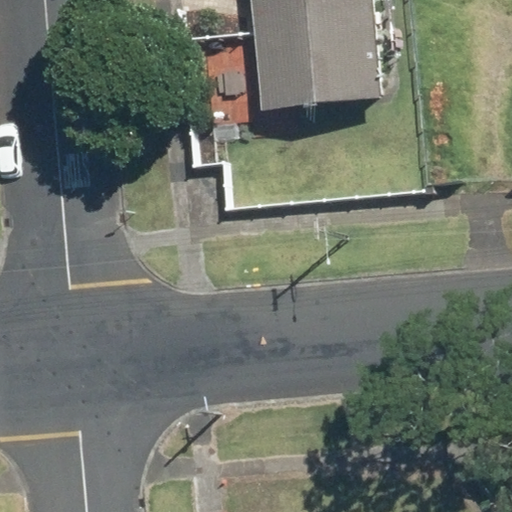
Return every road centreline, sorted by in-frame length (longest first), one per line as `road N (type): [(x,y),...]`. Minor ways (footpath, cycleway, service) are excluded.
road 1 (tertiary): [(511,336),(78,374)]
road 2 (residential): [(46,0),(78,374)]
road 3 (residential): [(78,374),(87,511)]
